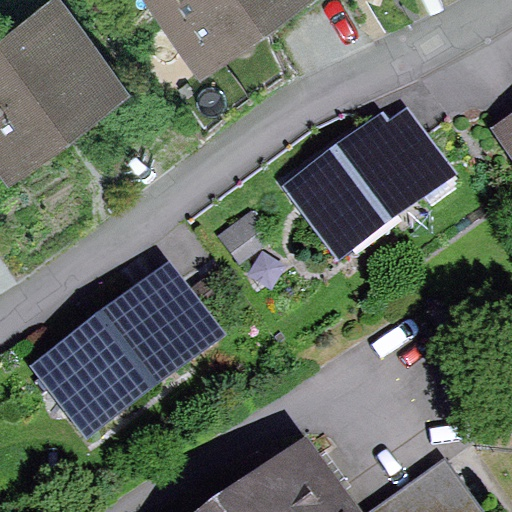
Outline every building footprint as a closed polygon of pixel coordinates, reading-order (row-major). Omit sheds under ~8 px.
[(174,0),(205,42),(263,0),(174,0)] [(0,135),(11,151),(100,85),(49,17),(0,53),(0,135)] [(375,129),(298,185),(342,245),(444,171),(409,122),(383,141),(375,129)] [(165,281),(46,370),(91,430),(209,341),(165,281)] [(478,511),(445,464),(377,511),(331,511),(302,471),(244,511),(478,511)]
